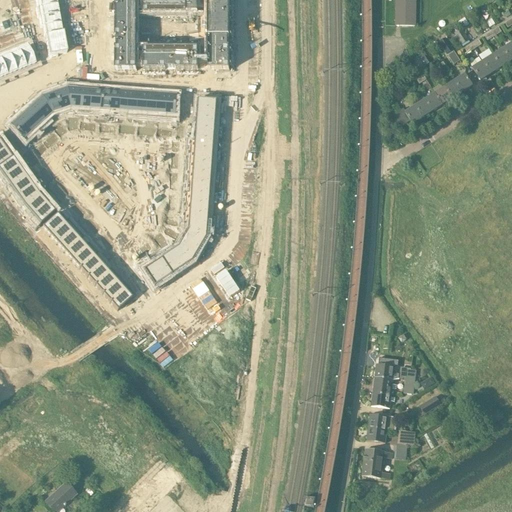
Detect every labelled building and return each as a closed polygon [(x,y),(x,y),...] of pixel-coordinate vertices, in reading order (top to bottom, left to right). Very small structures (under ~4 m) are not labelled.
[(56,0),(34,0),(35,0),(36,8),(36,9),(58,5),(56,0)] [(137,71),(137,26),(137,19),(136,0),(115,0),(116,19),(116,26),(116,71),(137,71)] [(230,71),(229,0),(143,0),(143,16),(199,16),(199,3),(215,3),(215,16),(208,16),(208,71),(230,71)] [(416,26),(416,0),(396,0),(396,26),(416,26)] [(36,8),(35,9),(37,19),(38,19),(38,18),(60,15),(58,5),(36,9),(36,8)] [(60,15),(38,18),(38,19),(40,28),(42,28),(42,27),(61,24),(60,15)] [(465,18),(458,22),(462,29),(469,24),(465,18)] [(492,19),(486,22),(490,28),(495,25),(492,19)] [(61,24),(42,27),(42,28),(44,37),(45,37),(63,33),(61,24)] [(491,32),(494,37),(502,32),(498,27),(491,32)] [(462,46),(469,41),(462,29),(454,33),(462,46)] [(488,41),(494,37),(491,32),(484,36),(488,41)] [(63,33),(45,37),(46,47),(65,43),(63,33)] [(445,39),(439,43),(447,55),(453,51),(445,39)] [(472,44),(475,49),(478,47),(482,45),(478,40),(472,44)] [(65,43),(46,47),(48,57),(50,57),(50,59),(58,58),(58,56),(67,54),(65,43)] [(511,61),(511,43),(503,50),(511,62),(511,61)] [(28,44),(18,48),(27,69),(36,65),(28,44)] [(468,54),(475,49),(472,44),(465,49),(468,54)] [(18,48),(9,52),(17,73),(27,69),(18,48)] [(206,50),(143,50),(143,71),(206,71),(206,50)] [(489,50),(479,56),(483,62),(491,75),(501,69),(493,56),(489,50)] [(511,62),(503,50),(493,56),(501,69),(511,62)] [(9,52),(0,55),(0,57),(8,77),(17,73),(9,52)] [(423,54),(417,57),(423,68),(429,64),(423,54)] [(479,58),(470,63),(473,69),(480,81),(491,75),(483,62),(482,63),(479,58)] [(439,72),(446,68),(443,63),(436,67),(439,72)] [(419,85),(426,80),(423,75),(416,80),(419,85)] [(465,75),(455,82),(462,93),(472,87),(465,75)] [(452,99),(462,93),(455,82),(445,88),(452,99)] [(403,88),(406,93),(414,88),(410,83),(403,88)] [(67,88),(54,93),(60,111),(69,108),(67,88)] [(80,89),(67,88),(69,108),(78,109),(80,89)] [(399,97),(406,93),(403,88),(396,92),(399,97)] [(443,106),(452,99),(445,88),(435,94),(443,106)] [(78,109),(78,112),(89,113),(89,112),(91,90),(80,89),(78,109)] [(91,90),(89,112),(99,113),(101,91),(91,90)] [(101,91),(99,113),(109,113),(110,92),(101,91)] [(110,92),(109,113),(118,114),(120,92),(110,92)] [(120,92),(118,114),(127,115),(129,93),(120,92)] [(54,93),(41,97),(51,114),(60,111),(54,93)] [(127,115),(127,116),(137,117),(139,94),(129,93),(127,115)] [(139,94),(137,117),(147,117),(149,94),(139,94)] [(149,94),(147,117),(156,118),(158,95),(149,94)] [(433,112),(443,106),(435,94),(425,100),(433,112)] [(158,95),(156,118),(166,119),(168,96),(163,95),(158,95)] [(168,96),(166,119),(176,119),(176,116),(178,99),(178,96),(168,96)] [(41,97),(32,106),(45,120),(51,114),(41,97)] [(393,108),(401,103),(397,97),(391,101),(389,102),(393,108)] [(198,101),(197,111),(217,113),(218,102),(208,101),(208,98),(200,98),(200,101),(198,101)] [(423,118),(433,112),(425,100),(415,107),(423,118)] [(32,106),(24,113),(40,130),(47,123),(45,120),(32,106)] [(404,109),(392,116),(396,122),(399,127),(400,128),(410,121),(413,125),(423,118),(415,107),(406,113),(404,109)] [(197,111),(197,121),(216,123),(217,113),(197,111)] [(24,113),(17,119),(33,136),(40,130),(24,113)] [(17,119),(10,126),(13,129),(23,140),(25,143),(33,136),(17,119)] [(197,121),(196,132),(215,133),(216,123),(197,121)] [(196,132),(195,141),(215,143),(215,140),(215,133),(196,132)] [(191,152),(214,153),(215,143),(195,141),(192,141),(191,152)] [(8,148),(0,153),(0,167),(16,157),(15,156),(9,147),(8,148)] [(190,159),(190,162),(213,163),(214,156),(214,153),(191,152),(190,159)] [(16,157),(0,167),(0,174),(3,179),(22,166),(18,159),(16,157)] [(189,171),(189,172),(212,174),(213,163),(190,162),(189,171)] [(22,166),(3,179),(7,183),(10,188),(29,175),(22,166)] [(189,172),(189,183),(190,183),(212,184),(212,174),(189,172)] [(29,175),(10,188),(12,191),(18,199),(33,187),(36,185),(35,183),(29,175)] [(190,183),(189,192),(211,193),(212,184),(190,183)] [(33,187),(18,199),(20,202),(24,208),(39,195),(33,187)] [(186,200),(186,203),(187,203),(210,205),(211,193),(189,192),(187,192),(186,200)] [(39,195),(24,208),(32,217),(46,204),(39,196),(39,195)] [(46,204),(32,217),(40,226),(54,213),(58,210),(50,200),(46,204)] [(187,204),(187,212),(209,214),(210,213),(210,205),(187,203),(187,204)] [(185,212),(184,223),(189,224),(209,225),(209,219),(209,214),(187,212),(185,212)] [(57,216),(42,228),(49,236),(67,221),(64,218),(59,213),(57,216)] [(67,221),(49,236),(53,241),(57,245),(75,229),(67,220),(67,221)] [(189,224),(189,233),(208,238),(209,225),(189,224)] [(75,229),(57,245),(65,253),(79,240),(83,237),(75,229)] [(189,233),(184,241),(201,250),(208,238),(189,233)] [(79,240),(65,253),(71,261),(85,248),(79,240)] [(184,241),(179,249),(194,262),(201,250),(184,241)] [(85,248),(71,261),(78,269),(79,269),(95,255),(97,253),(93,248),(89,244),(85,248)] [(179,249),(172,254),(182,270),(194,262),(179,249)] [(169,250),(160,255),(174,275),(182,270),(172,254),(169,250)] [(95,255),(79,269),(87,278),(101,265),(103,263),(95,255)] [(160,256),(152,262),(165,282),(174,276),(174,275),(160,255),(160,256)] [(152,262),(143,268),(146,272),(156,288),(165,282),(152,262)] [(101,265),(87,278),(93,286),(108,273),(101,265)] [(108,273),(93,286),(101,295),(119,278),(111,269),(108,273)] [(119,278),(101,295),(109,303),(127,287),(119,278)] [(127,287),(109,303),(117,312),(124,306),(126,308),(132,302),(130,300),(131,299),(135,296),(127,287)] [(377,365),(375,378),(393,381),(394,377),(398,377),(398,373),(394,372),(395,368),(377,365)] [(407,370),(406,378),(416,380),(417,372),(407,370)] [(373,394),(391,396),(392,389),(396,390),(397,386),(392,385),(393,381),(375,378),(373,394)] [(406,378),(405,386),(415,387),(416,380),(406,378)] [(432,378),(426,381),(430,387),(435,384),(432,378)] [(405,386),(403,394),(413,395),(415,387),(405,386)] [(71,388),(55,401),(62,410),(79,397),(71,388)] [(389,409),(390,402),(395,403),(395,399),(391,398),(391,396),(373,394),(371,407),(389,409)] [(447,395),(441,398),(444,403),(450,400),(447,395)] [(79,397),(62,410),(71,419),(68,422),(72,427),(81,419),(77,415),(87,406),(79,397)] [(436,397),(419,407),(424,416),(441,406),(436,397)] [(44,410),(37,415),(45,425),(51,420),(44,410)] [(368,429),(387,431),(389,418),(370,415),(368,429)] [(88,422),(79,430),(83,434),(86,432),(94,441),(109,427),(101,418),(92,427),(88,422)] [(29,425),(21,432),(35,448),(43,442),(41,439),(48,434),(37,421),(30,427),(29,425)] [(109,427),(94,441),(102,449),(99,452),(104,457),(112,449),(108,444),(118,435),(109,427)] [(387,431),(368,429),(367,442),(385,445),(387,431)] [(399,431),(399,432),(397,445),(407,446),(414,446),(415,433),(399,431)] [(15,440),(8,446),(18,458),(25,452),(27,455),(35,448),(21,432),(14,438),(15,440)] [(394,446),(393,452),(397,453),(396,458),(406,459),(407,446),(397,445),(397,446),(394,446)] [(0,472),(5,468),(3,465),(10,459),(0,447),(0,472)] [(115,455),(106,463),(111,468),(113,465),(121,474),(137,460),(128,450),(119,459),(115,455)] [(366,451),(362,477),(384,479),(390,480),(390,475),(381,474),(383,459),(392,460),(393,454),(388,454),(366,451)] [(137,460),(121,474),(130,483),(145,469),(137,460)] [(145,469),(130,483),(138,492),(136,494),(140,499),(149,491),(145,487),(154,478),(145,469)] [(166,482),(157,491),(162,496),(171,487),(166,482)] [(52,511),(57,511),(76,495),(66,484),(44,503),(52,511)] [(316,498),(307,497),(305,508),(314,509),(316,498)] [(182,499),(173,507),(177,511),(193,511),(192,510),(195,508),(189,502),(187,504),(182,499)]
